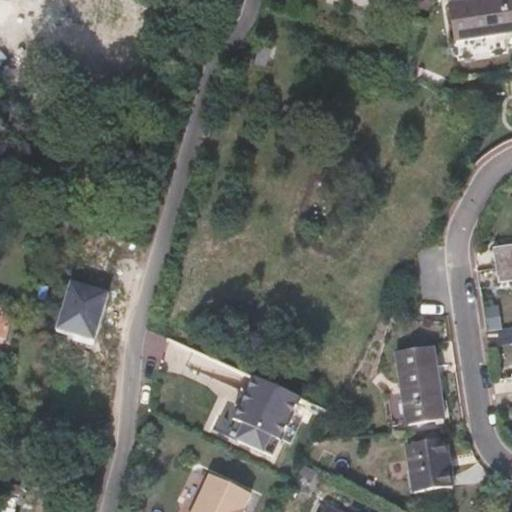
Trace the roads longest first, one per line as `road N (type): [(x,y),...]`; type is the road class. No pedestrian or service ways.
road 1 (residential): [(110,511),(141,318),(214,66),(254,0)]
road 2 (residential): [(511,174),(461,248),(489,440),(511,457)]
